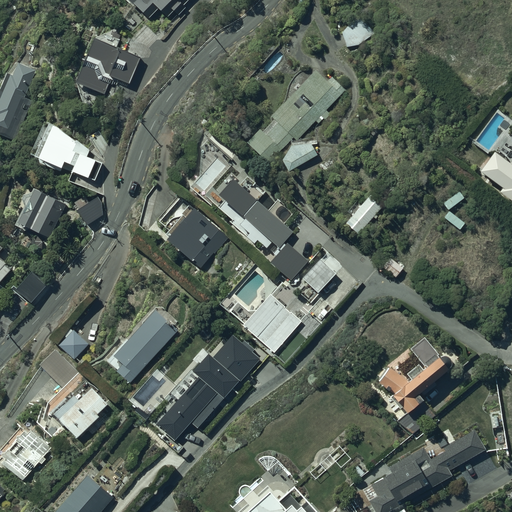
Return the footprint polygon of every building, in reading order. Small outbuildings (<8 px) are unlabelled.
[(140,0),(133,7),(151,24),(159,16),(170,26),(195,0),(140,0)] [(361,28),(342,36),(348,51),(368,43),(361,28)] [(95,45),(76,88),(119,107),(138,64),(95,45)] [(0,105),(0,132),(17,140),(42,77),(16,67),(0,105)] [(267,166),(292,141),(294,144),(340,98),(316,74),(270,120),(276,126),(263,139),(257,133),(246,145),(267,166)] [(488,151),(504,131),(499,128),(506,119),(496,111),(474,141),(488,151)] [(61,174),(64,168),(74,172),(67,187),(103,202),(104,165),(81,155),(79,160),(69,155),(73,148),(48,128),(34,162),(61,174)] [(370,150),(384,161),(392,150),(379,139),(370,150)] [(282,165),(288,176),(317,160),(311,148),(291,151),(282,165)] [(511,169),(495,157),(481,177),(504,194),(501,198),(511,205),(511,169)] [(213,210),(231,226),(265,188),(233,160),(219,175),(233,188),(213,210)] [(33,193),(18,226),(50,241),(65,207),(33,193)] [(382,211),(369,200),(346,227),(360,238),(382,211)] [(99,201),(76,215),(85,229),(102,219),(102,207),(99,201)] [(289,207),(281,217),(297,229),(304,220),(289,207)] [(169,244),(201,270),(227,239),(194,213),(169,244)] [(303,271),(290,259),(277,275),(290,286),(303,271)] [(320,263),(302,282),(318,297),(336,278),(320,263)] [(390,263),(382,272),(394,282),(402,273),(390,263)] [(46,288),(31,276),(15,295),(30,307),(46,288)] [(269,300),(242,330),(271,356),(298,326),(269,300)] [(131,385),(178,332),(157,313),(109,365),(131,385)] [(88,347),(73,334),(60,348),(74,362),(88,347)] [(164,423),(187,443),(237,386),(230,380),(252,354),(234,338),(219,355),(224,359),(209,376),(202,370),(189,384),(197,390),(192,396),(189,394),(164,423)] [(442,363),(441,363),(439,364),(424,345),(411,355),(425,374),(409,387),(389,372),(378,387),(394,398),(392,400),(407,420),(398,427),(412,438),(435,421),(418,399),(448,375),(447,374),(448,373),(449,372),(450,370),(450,368),(449,367),(448,365),(447,364),(446,363),(444,363),(442,363)] [(40,368),(63,389),(77,374),(55,353),(40,368)] [(53,416),(75,438),(107,406),(86,384),(53,416)] [(1,456),(25,477),(49,450),(25,429),(1,456)] [(365,494),(374,511),(394,511),(451,480),(448,474),(485,453),(473,432),(441,450),(444,455),(429,463),(422,450),(388,470),(393,478),(365,494)] [(102,511),(113,499),(88,478),(60,511),(102,511)] [(302,511),(301,511),(292,511),(291,510),(288,511),(283,511),(270,496),(251,511),(302,511)]
